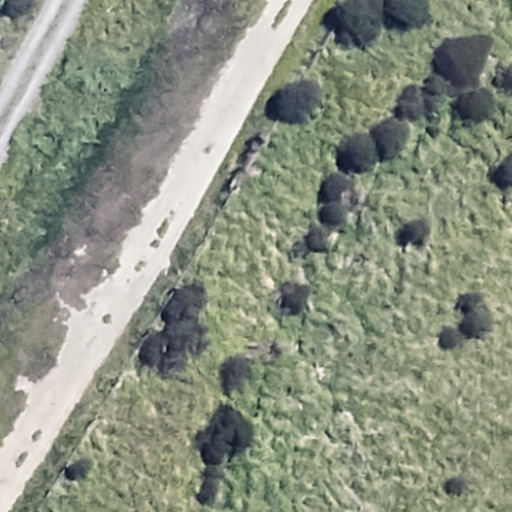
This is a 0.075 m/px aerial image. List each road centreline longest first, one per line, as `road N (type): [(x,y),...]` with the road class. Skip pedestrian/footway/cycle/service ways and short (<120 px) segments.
road 1 (track): [(292,0),(0,480)]
road 2 (track): [(63,0),(0,121)]
